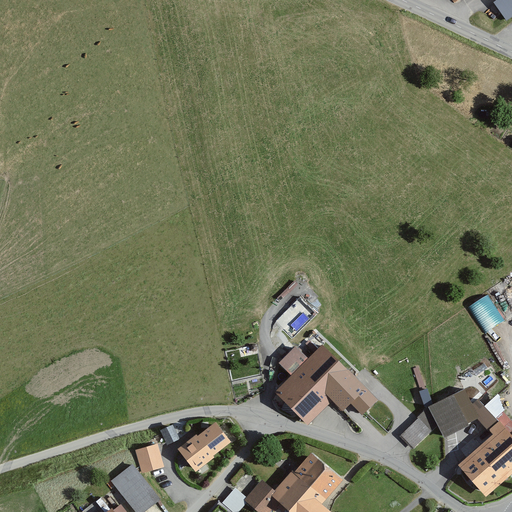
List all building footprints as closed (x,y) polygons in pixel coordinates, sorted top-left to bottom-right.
[(511,18),(511,0),(499,0),(494,4),(507,22),(511,18)] [(486,330),(505,317),(488,292),(468,305),(486,330)] [(284,327),(292,320),(297,327),(315,311),(301,296),(276,318),(284,327)] [(297,345),(280,362),(290,373),(273,389),(308,424),(334,399),(343,409),(353,399),(366,412),(380,398),(325,342),(310,357),(297,345)] [(467,384),(427,405),(437,425),(444,438),(479,420),(484,417),(476,401),(467,384)] [(479,398),(476,401),(484,417),(479,420),(490,427),(499,419),(479,398)] [(427,405),(400,433),(414,448),(437,425),(427,405)] [(495,433),(462,461),(489,492),(511,472),(511,433),(499,419),(490,427),(495,433)] [(194,470),(232,442),(216,420),(177,447),(194,470)] [(173,423),(161,429),(167,443),(179,437),(173,423)] [(158,442),(136,448),(142,473),(165,467),(158,442)] [(276,489),(273,493),(278,499),(294,511),(336,511),(326,503),(348,477),(313,447),(276,489)] [(143,511),(162,498),(142,473),(133,461),(111,479),(136,511),(143,511)] [(272,494),(276,489),(261,478),(243,499),(258,511),(266,511),(278,499),(272,494)]
